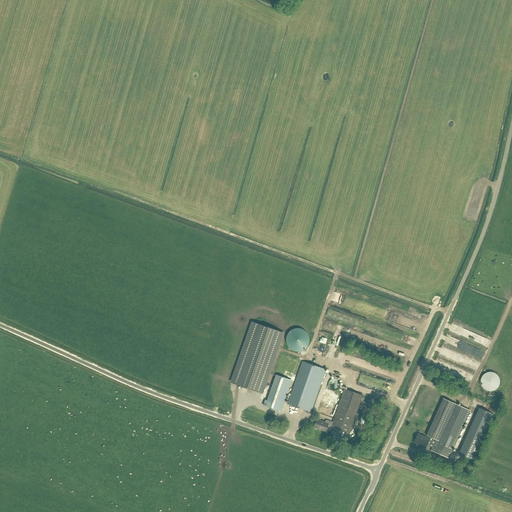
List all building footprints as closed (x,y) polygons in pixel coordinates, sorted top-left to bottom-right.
[(284,333),(251,321),(230,383),(263,394),(284,333)] [(464,350),(478,355),(480,350),(466,344),(464,350)] [(326,370),(302,361),(287,404),(311,412),(326,370)] [(292,380),(276,375),(267,400),(265,400),(263,406),(281,412),(292,380)] [(344,389),(332,423),(331,427),(330,428),(348,434),(362,396),(344,389)] [(469,410),(452,402),(433,444),(428,441),(429,438),(418,433),(413,442),(425,448),(426,445),(432,447),(430,450),(448,458),(469,410)] [(331,427),(332,423),(325,420),(324,423),(315,420),(312,428),(325,432),(327,425),(331,427)] [(465,435),(457,454),(472,460),(480,442),(465,435)]
